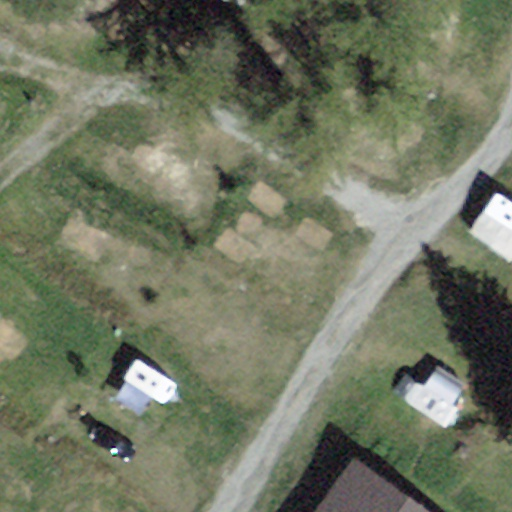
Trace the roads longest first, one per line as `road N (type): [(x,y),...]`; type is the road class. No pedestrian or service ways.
road 1 (track): [(511,123),(507,141),(346,315),(228,511)]
road 2 (track): [(0,176),(93,88),(258,82),(271,56),(279,0)]
